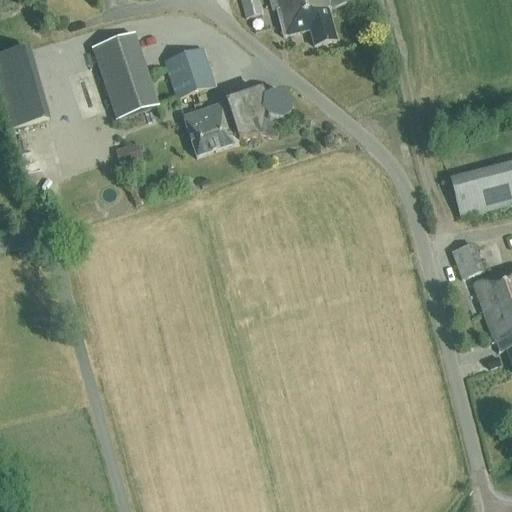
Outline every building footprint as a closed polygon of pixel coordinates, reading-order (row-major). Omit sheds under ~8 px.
[(370,0),(232,0),(233,1),(235,0),(239,0),(245,22),(261,18),(256,0),(268,0),(273,16),(278,15),(285,41),(310,34),(314,51),(336,45),(328,15),(371,3),(370,0)] [(135,38),(93,52),(116,123),(158,110),(135,38)] [(30,51),(0,59),(0,96),(9,131),(48,121),(30,51)] [(176,103),(215,91),(204,53),(165,64),(176,103)] [(282,128),(293,119),(293,108),(287,95),(271,93),(264,98),(262,94),(226,105),(239,142),(259,142),(277,143),(280,127),(282,128)] [(196,162),(233,150),(220,109),(183,121),(196,162)] [(130,165),(126,150),(115,153),(119,168),(130,165)] [(511,205),(511,163),(453,177),(462,217),(511,205)] [(460,281),(461,284),(485,276),(484,273),(478,275),(471,252),(454,258),(461,280),(460,281)] [(511,272),(472,286),(491,344),(495,343),(499,356),(506,354),(511,372),(511,272)] [(501,369),(498,360),(486,364),(489,373),(501,369)]
